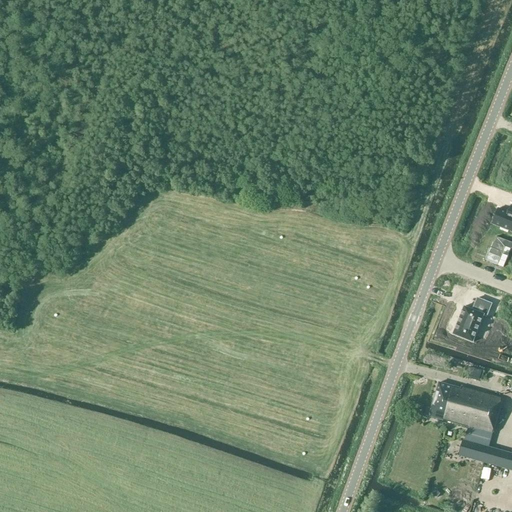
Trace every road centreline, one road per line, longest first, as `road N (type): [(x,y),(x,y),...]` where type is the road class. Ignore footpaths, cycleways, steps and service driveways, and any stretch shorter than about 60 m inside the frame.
road 1 (tertiary): [(341,511),(437,256)]
road 2 (tertiary): [(437,256),(511,68)]
road 3 (unknown): [(511,397),(397,362)]
